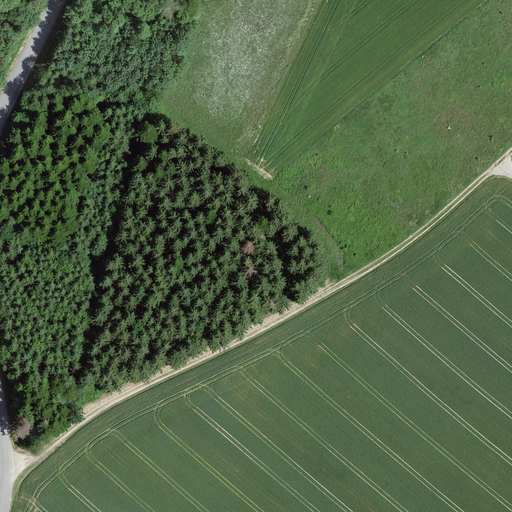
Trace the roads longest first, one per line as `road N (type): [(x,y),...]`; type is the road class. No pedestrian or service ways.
road 1 (track): [(500,165),(386,258),(90,414),(6,477)]
road 2 (tertiary): [(55,0),(0,108)]
